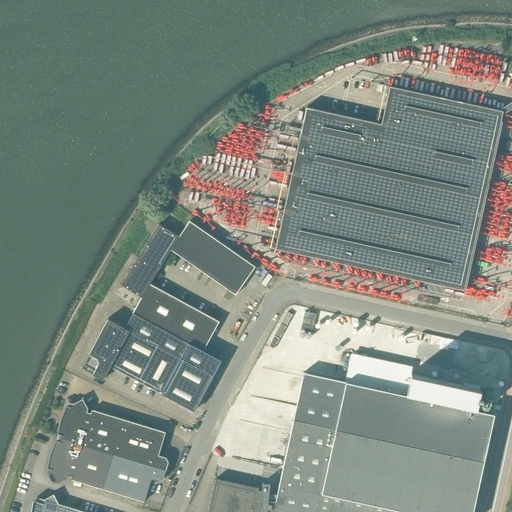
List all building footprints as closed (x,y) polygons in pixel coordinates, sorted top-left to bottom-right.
[(482,204),(502,115),(503,111),(389,86),(381,124),(306,107),(275,249),(464,290),(477,228),(499,233),(504,208),(482,204)] [(179,236),(163,226),(159,224),(140,254),(161,267),(171,250),(235,295),(255,267),(189,221),(179,236)] [(121,285),(141,297),(132,313),(203,352),(219,321),(150,284),(161,267),(140,254),(121,285)] [(203,352),(132,313),(124,328),(213,375),(221,361),(203,352)] [(124,328),(107,319),(81,368),(103,380),(110,366),(194,411),(213,375),(124,328)] [(215,478),(208,511),(472,511),(494,414),(475,410),(480,388),(411,373),(406,395),(303,372),(302,377),(296,406),(291,431),(283,468),(277,494),(268,492),(270,483),(262,483),(261,491),(258,490),(259,488),(215,478)] [(68,402),(59,434),(58,437),(113,454),(123,419),(92,409),(91,413),(87,412),(88,408),(82,399),(73,403),(68,402)] [(166,470),(168,462),(166,457),(158,455),(160,451),(165,432),(123,419),(113,454),(166,470)] [(58,437),(48,468),(47,472),(52,473),(57,483),(67,478),(68,474),(72,476),(71,479),(102,489),(113,454),(58,437)] [(113,454),(102,489),(144,501),(151,479),(159,481),(163,478),(166,470),(113,454)] [(86,511),(63,505),(58,504),(53,494),(44,499),(39,498),(35,511),(32,511),(31,511),(86,511)]
